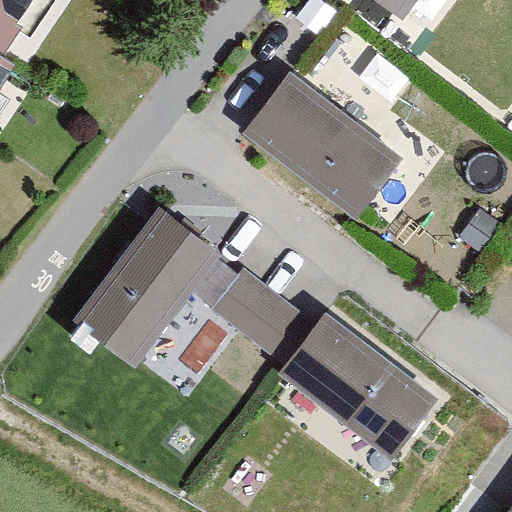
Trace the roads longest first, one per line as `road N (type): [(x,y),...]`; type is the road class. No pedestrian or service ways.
road 1 (residential): [(250,0),(0,338)]
road 2 (track): [(153,511),(0,423)]
